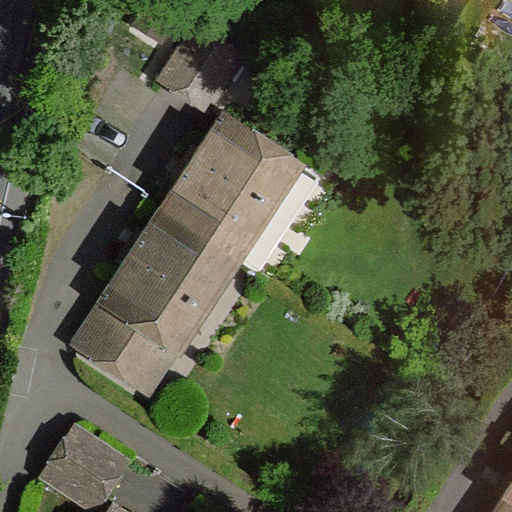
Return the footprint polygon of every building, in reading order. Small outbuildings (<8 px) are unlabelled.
[(243,57),(200,28),(165,80),(209,110),(243,57)] [(227,118),(166,211),(234,255),(271,200),(266,197),(291,160),(227,118)] [(234,255),(166,211),(105,303),(157,338),(169,345),(194,307),(198,310),(234,255)] [(157,338),(105,303),(78,345),(130,379),(157,338)] [(129,463),(77,429),(47,475),(49,477),(69,490),(98,509),(129,463)] [(69,490),(49,477),(39,492),(59,506),(69,490)] [(511,511),(511,495),(501,511),(511,511)]
